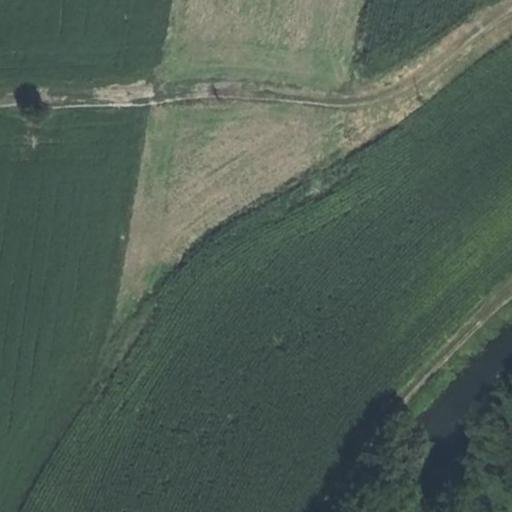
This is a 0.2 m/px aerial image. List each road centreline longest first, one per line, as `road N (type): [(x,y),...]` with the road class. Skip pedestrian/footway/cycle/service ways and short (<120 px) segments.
road 1 (track): [(0,104),(248,87),(371,96),(511,15)]
road 2 (track): [(511,301),(387,423),(331,511)]
